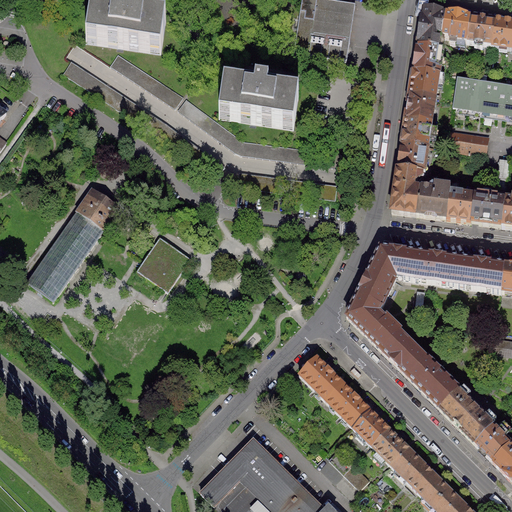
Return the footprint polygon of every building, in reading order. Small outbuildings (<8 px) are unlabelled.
[(312,37),(349,42),(350,33),(351,33),(352,31),(351,31),(352,22),(353,22),(353,20),(354,11),(355,11),(356,7),(311,0),(303,0),(301,13),(307,14),(306,21),(314,23),(312,37)] [(123,16),(92,12),(87,45),(162,56),(167,23),(136,18),(138,7),(137,7),(136,13),(124,11),(125,5),(124,5),(123,16)] [(295,57),(347,64),(351,42),(349,42),(312,37),(314,23),(306,21),(307,14),(301,13),(295,57)] [(443,40),(447,17),(423,13),(417,50),(443,54),(444,49),(441,44),(438,44),(438,40),(443,40)] [(458,44),(468,46),(471,20),(447,17),(443,40),(450,41),(450,43),(453,44),(452,47),(457,47),(458,44)] [(484,48),(493,49),(497,24),(471,20),(468,46),(476,47),(476,49),(484,51),(484,48)] [(493,50),(511,53),(511,26),(497,24),(493,49),(493,50)] [(414,75),(440,79),(443,54),(417,50),(414,75)] [(176,112),(184,99),(119,56),(111,69),(176,112)] [(217,181),(225,170),(167,127),(72,64),(64,77),(159,138),(217,181)] [(440,79),(414,75),(409,99),(437,103),(440,79)] [(225,88),(220,121),(294,132),(299,99),(268,95),(270,83),(269,83),(268,89),(257,87),(258,81),(257,81),(255,92),(225,88)] [(511,89),(458,81),(453,111),(511,119),(511,89)] [(409,99),(406,123),(433,127),(437,103),(409,99)] [(244,144),(187,102),(179,113),(235,155),(242,159),(340,171),(342,157),(244,144)] [(404,143),(403,147),(429,151),(433,127),(406,123),(404,143)] [(488,160),(491,141),(452,135),(449,154),(488,160)] [(401,156),(399,174),(420,177),(425,177),(429,151),(403,147),(401,156)] [(506,193),(511,164),(501,162),(497,192),(506,193)] [(399,174),(392,215),(417,219),(420,194),(415,193),(416,186),(419,184),(420,177),(399,174)] [(336,203),(338,189),(240,175),(238,189),(336,203)] [(417,219),(447,223),(451,196),(451,192),(435,190),(434,194),(420,192),(420,194),(417,219)] [(90,224),(104,234),(119,211),(106,202),(93,193),(77,215),(90,224)] [(447,223),(472,226),(475,200),(451,196),(447,223)] [(475,227),(502,230),(506,203),(500,202),(500,201),(492,200),(493,197),(485,196),(484,199),(479,198),(476,198),(475,200),(472,226),(475,227)] [(502,230),(511,231),(511,203),(506,203),(502,230)] [(40,295),(54,304),(66,287),(67,288),(68,286),(67,285),(78,270),(79,271),(80,269),(79,268),(89,254),(90,255),(91,253),(90,253),(104,234),(90,224),(77,215),(76,214),(75,215),(76,217),(65,232),(64,231),(62,232),(64,234),(53,249),(51,248),(50,250),(52,251),(41,267),(39,266),(38,267),(40,268),(28,286),(40,295)] [(192,262),(161,241),(138,274),(169,295),(192,262)] [(381,251),(371,272),(396,284),(398,278),(403,279),(403,281),(405,283),(413,284),(416,257),(381,251)] [(460,262),(416,257),(413,284),(457,290),(460,262)] [(482,265),(460,262),(457,290),(502,296),(506,268),(482,265)] [(511,269),(506,268),(502,296),(511,296),(511,269)] [(371,272),(358,300),(382,312),(396,284),(371,272)] [(348,320),(383,355),(400,337),(402,335),(388,321),(386,323),(380,316),(382,312),(358,300),(348,320)] [(383,355),(409,381),(426,363),(400,337),(383,355)] [(511,344),(495,342),(495,349),(511,351),(511,344)] [(511,351),(495,349),(494,356),(511,358),(511,351)] [(344,387),(318,361),(300,379),(326,405),(344,387)] [(409,381),(440,412),(459,393),(460,393),(428,361),(426,363),(409,381)] [(371,413),(344,387),(326,405),(353,432),(371,413)] [(440,412),(476,447),(495,429),(459,393),(440,412)] [(390,432),(371,413),(353,432),(372,450),(390,432)] [(476,447),(494,465),(511,447),(511,446),(506,440),(509,438),(503,431),(500,434),(495,429),(476,447)] [(410,452),(390,432),(372,450),(392,470),(410,452)] [(215,510),(268,456),(254,443),(201,497),(215,510)] [(494,465),(511,483),(511,482),(511,447),(494,465)] [(451,492),(410,452),(392,470),(433,510),(451,492)] [(339,453),(330,463),(344,478),(354,468),(339,453)] [(325,511),(268,456),(215,510),(216,511),(325,511)] [(355,467),(354,468),(344,478),(360,493),(370,483),(355,467)] [(470,511),(451,492),(433,510),(435,511),(470,511)]
